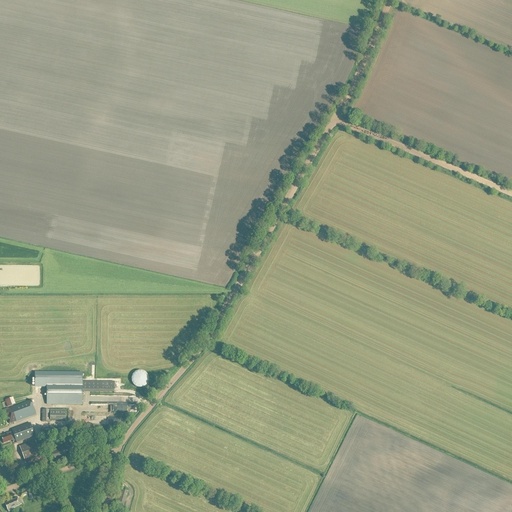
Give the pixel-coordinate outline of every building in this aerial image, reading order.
[(131,378),(131,380),(131,381),(132,382),(132,383),(133,384),(133,385),(134,386),(135,386),(136,387),(137,388),(138,388),(139,388),(140,388),(141,388),(142,388),(143,388),(144,387),(145,386),(146,386),(147,385),(148,384),(148,383),(148,382),(149,381),(149,380),(149,378),(148,377),(148,376),(148,375),(147,374),(146,373),(145,373),(144,372),(143,372),(142,371),(141,371),(140,371),(139,371),(138,371),(137,372),(136,372),(135,373),(134,373),(133,374),(133,375),(132,376),(132,377),(131,378)] [(114,382),(82,382),(82,374),(35,374),(35,387),(47,387),(47,405),(82,405),(82,393),(114,393),(114,382)] [(12,404),(14,403),(13,398),(5,401),(7,407),(12,406),(12,404)] [(16,423),(36,415),(31,401),(8,409),(3,411),(6,419),(7,418),(10,424),(16,422),(16,423)] [(66,411),(50,410),(42,410),(42,422),(50,422),(50,421),(65,422),(66,411)] [(12,430),(12,432),(10,433),(1,437),(3,444),(12,441),(13,443),(16,442),(16,444),(35,437),(30,423),(12,430)] [(25,462),(41,457),(35,441),(19,447),(25,462)] [(55,460),(72,453),(70,447),(69,448),(68,446),(63,447),(63,446),(57,448),(58,449),(54,451),(54,453),(53,454),(55,460)] [(29,474),(42,469),(40,462),(27,467),(29,474)] [(124,506),(128,492),(120,489),(115,503),(124,506)] [(21,505),(18,499),(5,504),(8,511),(9,511),(13,510),(13,509),(21,505)]
